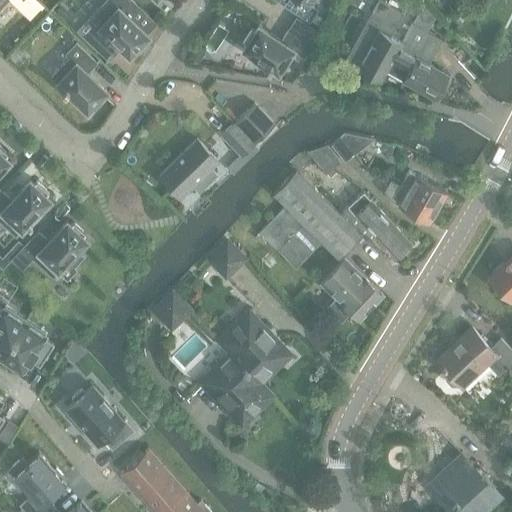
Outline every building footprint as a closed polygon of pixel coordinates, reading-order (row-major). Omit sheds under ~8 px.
[(96,23),(84,36),(109,59),(120,47),(129,55),(133,51),(136,54),(148,41),(145,39),(149,35),(129,16),(139,6),(132,0),(111,0),(112,1),(93,21),(96,23)] [(293,0),(289,7),(309,20),(310,19),(315,12),(316,9),(309,4),(311,0),(293,0)] [(377,0),(365,22),(347,54),(360,62),(357,66),(380,79),(391,59),(401,41),(390,35),(403,12),(382,0),(377,0)] [(401,41),(391,59),(408,69),(403,78),(435,97),(437,93),(440,94),(445,84),(443,82),(448,73),(429,62),(442,38),(427,30),(435,16),(423,3),(422,4),(417,14),(401,41)] [(62,6),(56,11),(64,19),(70,13),(62,6)] [(315,12),(310,19),(317,24),(322,17),(315,12)] [(242,42),(246,44),(243,49),(267,65),(266,67),(269,69),(270,67),(278,72),(293,48),(304,56),(312,44),(289,28),(281,40),(258,25),(255,30),(252,27),(242,42)] [(67,28),(61,34),(68,40),(73,34),(67,28)] [(76,42),(66,52),(70,56),(51,76),(63,88),(62,89),(65,92),(66,90),(87,110),(91,107),(94,109),(106,97),(103,94),(107,90),(87,71),(97,61),(76,42)] [(275,123),(255,102),(234,121),(234,122),(254,142),(254,143),(275,123)] [(254,142),(234,122),(223,133),(242,153),(254,142)] [(331,144),(345,161),(375,138),(344,132),(331,144)] [(210,165),(217,159),(197,138),(160,174),(180,195),(192,183),(200,191),(218,173),(210,165)] [(322,146),(307,150),(326,173),(341,160),(328,144),(322,146)] [(0,190),(1,189),(0,188),(0,170),(10,160),(6,156),(9,154),(0,145),(0,190)] [(358,231),(346,218),(294,168),(271,192),(337,257),(361,233),(358,231)] [(415,173),(408,170),(400,184),(399,185),(438,206),(447,190),(415,172),(415,173)] [(399,185),(400,184),(391,178),(384,190),(394,195),(391,199),(397,202),(397,203),(428,222),(438,206),(399,185)] [(30,179),(11,199),(1,189),(0,190),(0,219),(16,235),(28,223),(29,224),(32,221),(30,220),(50,199),(47,195),(49,192),(37,180),(34,183),(30,179)] [(347,205),(353,211),(346,218),(358,231),(365,224),(396,257),(412,242),(376,205),(370,199),(362,190),(347,205)] [(280,206),(256,231),(293,266),(317,241),(280,206)] [(38,230),(19,251),(12,257),(22,268),(33,257),(53,276),(59,270),(67,278),(76,269),(73,266),(84,255),(78,250),(87,240),(83,236),(86,233),(74,221),(71,224),(67,220),(48,240),(38,230)] [(228,272),(247,255),(230,236),(211,253),(228,272)] [(0,253),(0,263),(3,267),(12,257),(7,252),(2,256),(0,253)] [(511,255),(490,277),(510,299),(511,297),(511,255)] [(354,266),(344,256),(320,280),(331,291),(336,296),(326,306),(341,320),(351,310),(359,318),(383,293),(354,266)] [(174,286),(155,303),(173,322),(192,305),(174,286)] [(0,354),(1,355),(26,318),(6,305),(4,308),(3,309),(0,307),(0,354)] [(287,349),(250,310),(219,339),(231,351),(260,382),(280,363),(276,359),(287,349)] [(44,335),(46,332),(26,318),(1,355),(22,369),(29,358),(40,366),(54,344),(43,336),(44,335)] [(511,347),(501,336),(490,345),(472,326),(437,359),(448,371),(445,374),(445,378),(451,385),(455,385),(458,382),(461,385),(496,353),(509,367),(511,364),(511,347)] [(273,395),(260,382),(231,351),(201,380),(239,420),(250,410),(253,413),(273,395)] [(74,400),(66,407),(98,442),(103,438),(112,448),(134,429),(124,417),(122,419),(92,384),(84,391),(82,388),(71,397),(74,400)] [(18,426),(7,419),(3,425),(13,432),(18,426)] [(148,448),(120,473),(154,511),(184,511),(196,502),(148,448)] [(22,456),(8,468),(31,494),(20,503),(23,506),(27,511),(49,511),(56,507),(46,496),(64,481),(62,478),(64,476),(55,466),(53,468),(39,452),(27,462),(22,456)] [(430,484),(432,486),(435,482),(453,500),(449,504),(457,511),(476,511),(498,491),(481,473),(484,470),(478,465),(475,467),(462,453),(430,484)] [(212,511),(200,498),(196,502),(185,511),(212,511)]
